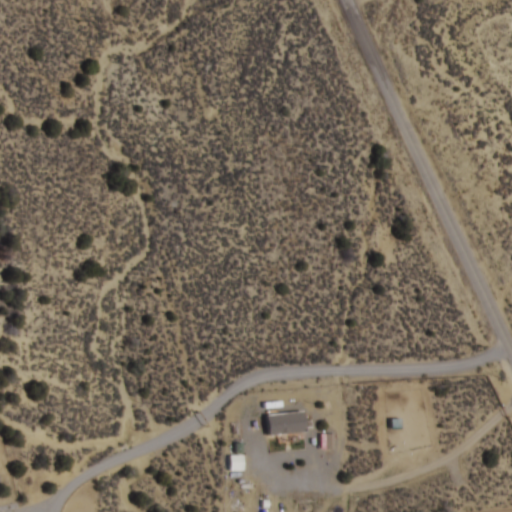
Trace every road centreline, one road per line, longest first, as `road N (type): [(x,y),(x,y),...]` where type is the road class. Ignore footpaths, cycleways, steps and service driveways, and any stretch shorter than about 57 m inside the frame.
road 1 (track): [(511,341),(441,367),(323,348),(252,372),(141,457),(46,465),(0,484)]
road 2 (tertiary): [(351,0),(511,338)]
